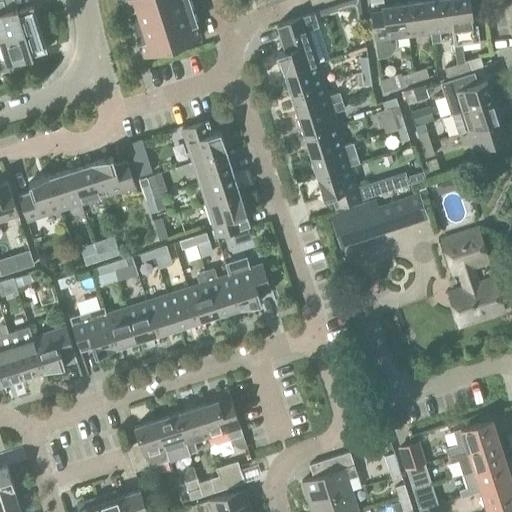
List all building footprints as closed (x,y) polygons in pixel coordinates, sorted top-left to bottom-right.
[(3,0),(0,0),(0,35),(1,39),(40,27),(33,5),(18,9),(17,8),(7,11),(3,0)] [(201,37),(188,0),(126,0),(144,55),(201,37)] [(410,36),(431,33),(426,0),(422,0),(405,2),(410,36)] [(426,0),(431,33),(432,44),(443,42),(441,31),(452,30),(448,0),(426,0)] [(470,0),(448,0),(452,30),(455,46),(480,42),(478,25),(474,25),(470,0)] [(383,9),(371,11),(378,58),(389,56),(393,53),(396,49),(397,43),(397,37),(410,36),(405,2),(382,6),(383,9)] [(277,52),(284,74),(318,63),(307,29),(319,25),(315,12),(277,24),(285,50),(277,52)] [(7,59),(0,61),(0,62),(3,72),(21,66),(19,59),(32,55),(32,54),(47,49),(40,27),(1,39),(7,59)] [(484,65),(481,55),(469,59),(472,69),(484,65)] [(360,58),(362,70),(370,68),(368,57),(360,58)] [(457,63),(460,72),(472,69),(469,59),(457,63)] [(290,94),(324,83),(318,63),(284,74),(290,94)] [(448,77),(460,72),(457,63),(444,67),(448,77)] [(415,71),(418,80),(429,76),(426,67),(415,71)] [(362,70),(365,86),(373,84),(370,68),(362,70)] [(405,84),(418,80),(415,71),(402,75),(405,84)] [(474,73),(442,84),(451,114),(494,100),(487,80),(477,83),(474,73)] [(297,115),(343,100),(341,92),(328,96),(324,83),(290,94),(297,115)] [(417,100),(413,87),(404,90),(408,103),(417,100)] [(383,102),(386,109),(399,104),(397,98),(383,102)] [(304,135),(337,124),(334,113),(346,109),(343,100),(297,115),(304,135)] [(457,133),(468,130),(500,120),(494,100),(451,114),(457,133)] [(399,106),(399,104),(386,109),(386,110),(384,111),(390,129),(394,127),(395,129),(405,125),(402,114),(403,114),(401,105),(399,106)] [(193,162),(227,151),(220,130),(212,132),(208,120),(182,128),(193,162)] [(506,140),(500,120),(468,130),(474,150),(506,140)] [(310,156),(344,145),(337,124),(304,135),(310,156)] [(405,125),(395,129),(395,130),(399,129),(403,142),(410,139),(405,125)] [(417,132),(421,145),(431,142),(427,129),(417,132)] [(310,156),(317,176),(350,165),(360,162),(353,142),(344,145),(310,156)] [(421,145),(425,157),(435,154),(431,142),(421,145)] [(200,182),(233,171),(227,151),(193,162),(200,182)] [(140,177),(153,173),(147,153),(134,157),(140,177)] [(91,163),(101,196),(135,186),(127,160),(114,164),(112,156),(91,163)] [(81,203),(101,196),(91,163),(70,169),(81,203)] [(331,195),(335,208),(372,196),(368,183),(357,187),(350,165),(317,176),(324,198),(331,195)] [(60,210),(81,203),(70,169),(50,176),(60,210)] [(206,203),(240,192),(233,171),(200,182),(206,203)] [(27,220),(60,210),(50,176),(28,183),(31,190),(18,194),(27,220)] [(149,177),(140,180),(147,199),(155,197),(149,177)] [(0,220),(19,215),(10,189),(0,191),(0,220)] [(375,199),(330,214),(341,247),(387,232),(428,218),(419,191),(378,205),(375,199)] [(240,192),(206,203),(217,236),(250,226),(246,213),(247,213),(240,192)] [(160,211),(155,197),(147,199),(151,213),(160,211)] [(489,262),(477,227),(443,238),(454,273),(460,271),(465,286),(449,291),(460,325),(504,311),(493,277),(478,282),(473,268),(489,262)] [(197,244),(210,239),(208,232),(194,236),(197,244)] [(197,244),(194,236),(181,241),(183,248),(197,244)] [(156,257),(170,253),(167,245),(153,250),(156,257)] [(97,253),(99,260),(113,256),(110,248),(97,253)] [(156,257),(153,250),(141,254),(143,261),(156,257)] [(97,253),(85,257),(87,265),(99,261),(97,253)] [(263,264),(251,267),(248,257),(226,264),(229,274),(240,308),(261,301),(259,294),(271,290),(263,264)] [(114,270),(129,266),(126,258),(112,263),(114,270)] [(114,270),(112,263),(99,267),(102,274),(114,270)] [(229,274),(218,278),(216,268),(205,271),(219,315),(240,308),(229,274)] [(199,321),(219,315),(205,271),(197,274),(200,284),(188,288),(199,321)] [(14,277),(0,282),(0,287),(2,295),(10,292),(11,294),(20,291),(16,278),(15,278),(14,277)] [(178,328),(199,321),(188,288),(167,294),(178,328)] [(158,334),(178,328),(167,294),(147,301),(158,334)] [(70,297),(72,309),(93,307),(91,295),(70,297)] [(137,341),(158,334),(147,301),(126,307),(137,341)] [(116,348),(105,314),(102,307),(70,317),(80,351),(93,347),(95,354),(116,348)] [(116,348),(137,341),(126,307),(105,314),(116,348)] [(43,371),(33,337),(29,326),(9,333),(7,324),(6,325),(23,378),(43,371)] [(0,376),(2,384),(23,378),(6,325),(0,326),(0,329),(2,335),(0,336),(0,376)] [(33,337),(43,371),(65,364),(64,363),(77,359),(66,327),(33,337)] [(198,406),(208,437),(228,430),(231,439),(243,435),(229,390),(206,397),(208,403),(198,406)] [(176,413),(190,455),(191,455),(191,453),(199,451),(196,441),(208,437),(198,406),(176,413)] [(155,420),(168,461),(169,462),(171,461),(190,455),(176,413),(155,420)] [(446,448),(448,455),(467,449),(498,439),(492,418),(453,431),(457,444),(446,448)] [(139,440),(126,444),(135,470),(147,466),(148,468),(168,461),(155,420),(135,426),(139,440)] [(420,448),(438,441),(433,427),(414,434),(420,448)] [(458,460),(463,473),(474,469),(505,459),(498,439),(467,449),(448,455),(451,462),(458,460)] [(399,447),(406,469),(420,464),(413,443),(399,447)] [(309,503),(352,489),(348,479),(357,476),(350,450),(309,464),(313,477),(302,481),(309,503)] [(462,497),(480,490),(481,492),(511,481),(505,459),(474,469),(463,473),(468,487),(459,490),(462,497)] [(244,481),(240,468),(238,462),(218,468),(220,474),(220,475),(224,488),(244,481)] [(7,464),(0,466),(0,488),(14,484),(7,464)] [(422,473),(420,464),(406,469),(409,476),(422,473)] [(215,491),(224,488),(220,475),(210,477),(215,491)] [(197,477),(185,481),(190,498),(203,495),(197,477)] [(511,511),(511,481),(481,492),(487,511),(482,511),(511,511)] [(400,498),(408,495),(404,483),(396,486),(400,498)] [(0,511),(19,506),(13,487),(14,487),(14,484),(0,488),(0,511)] [(417,501),(420,510),(434,506),(431,497),(426,499),(421,486),(413,489),(417,501)] [(253,511),(254,511),(247,488),(199,502),(202,511),(253,511)] [(121,495),(125,511),(147,511),(140,489),(121,495)] [(311,511),(355,511),(359,511),(352,489),(309,503),(311,511)] [(125,511),(121,495),(120,496),(118,490),(98,496),(103,511),(125,511)] [(400,498),(401,501),(394,504),(397,511),(412,507),(408,495),(400,498)] [(103,511),(98,496),(84,501),(86,507),(77,509),(78,511),(103,511)]
